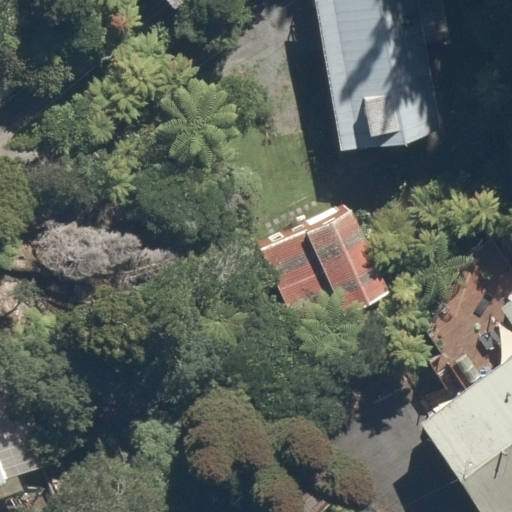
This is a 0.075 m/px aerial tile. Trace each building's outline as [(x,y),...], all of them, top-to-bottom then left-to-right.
[(342,94),(348,128),(416,116),(407,63),(435,58),(424,0),(295,0),(313,99),(342,94)] [(0,64),(0,93),(14,83),(0,64)] [(335,193),(242,243),(290,331),(383,281),(335,193)] [(511,289),(493,301),(511,330),(401,401),(471,511),(475,511),(511,488),(511,289)] [(0,493),(9,489),(0,467),(0,493)]
